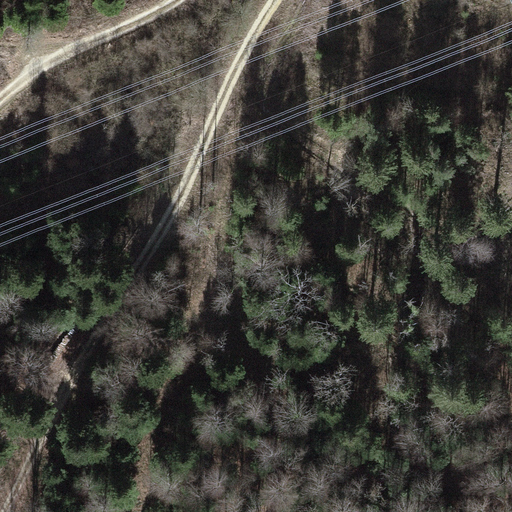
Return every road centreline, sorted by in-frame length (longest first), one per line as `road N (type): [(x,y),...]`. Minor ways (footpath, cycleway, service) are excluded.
road 1 (track): [(271,0),(0,507)]
road 2 (track): [(0,109),(153,0)]
